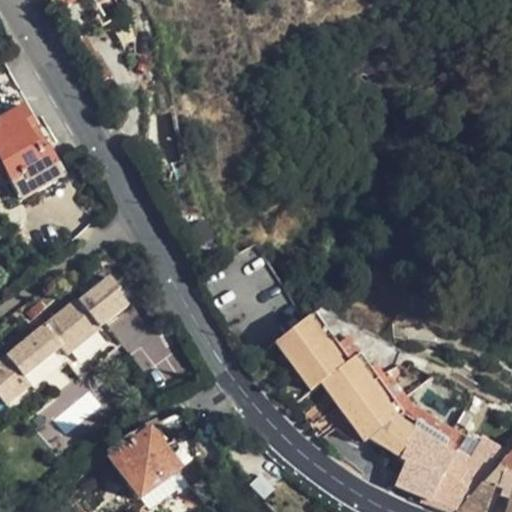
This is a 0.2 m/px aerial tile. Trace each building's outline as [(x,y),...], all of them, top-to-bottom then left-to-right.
[(46,0),(53,10),(71,0),(46,0)] [(60,162),(1,59),(0,59),(0,168),(3,167),(23,201),(67,174),(60,162)] [(257,320),(289,299),(256,247),(224,267),(257,320)] [(61,349),(66,356),(100,328),(76,299),(0,362),(0,394),(9,405),(33,384),(27,377),(61,349)] [(430,511),(462,511),(471,502),(484,486),(506,464),(495,459),(504,438),(483,429),(476,442),(464,436),(458,451),(446,446),(450,438),(413,417),(367,358),(357,365),(319,318),(278,350),(314,397),(323,391),(368,455),(400,467),(398,472),(403,473),(393,496),(402,501),(421,509),(430,511)] [(100,328),(66,356),(77,369),(115,336),(105,324),(100,328)] [(156,431),(153,426),(142,434),(146,440),(148,437),(156,431)] [(175,475),(148,437),(146,440),(112,465),(139,501),(175,475)] [(511,511),(511,457),(506,464),(484,486),(496,490),(511,495),(511,499),(508,511),(511,511)] [(471,502),(462,511),(488,511),(496,490),(484,486),(471,502)]
